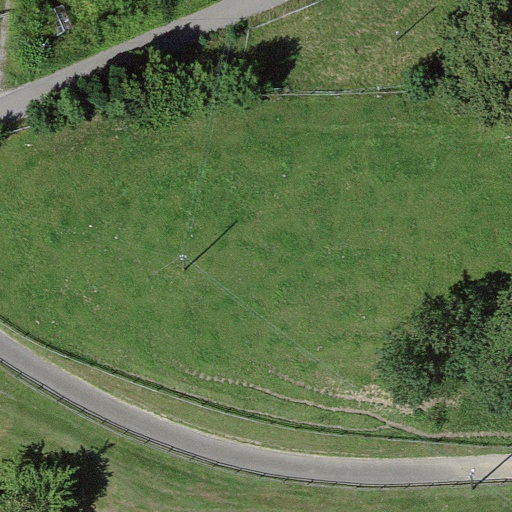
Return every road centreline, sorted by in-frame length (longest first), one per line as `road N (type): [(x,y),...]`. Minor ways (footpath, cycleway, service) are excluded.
road 1 (track): [(511,466),(368,469),(241,455),(98,409),(0,348)]
road 2 (residential): [(0,116),(256,0)]
